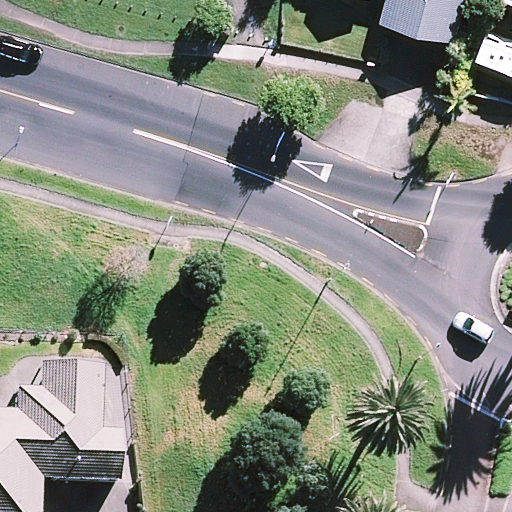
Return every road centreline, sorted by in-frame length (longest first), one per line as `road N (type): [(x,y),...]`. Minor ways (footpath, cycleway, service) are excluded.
road 1 (tertiary): [(451,310),(239,164)]
road 2 (tertiary): [(239,164),(482,220)]
road 3 (tertiary): [(239,164),(0,93)]
road 4 (residential): [(460,511),(477,361)]
